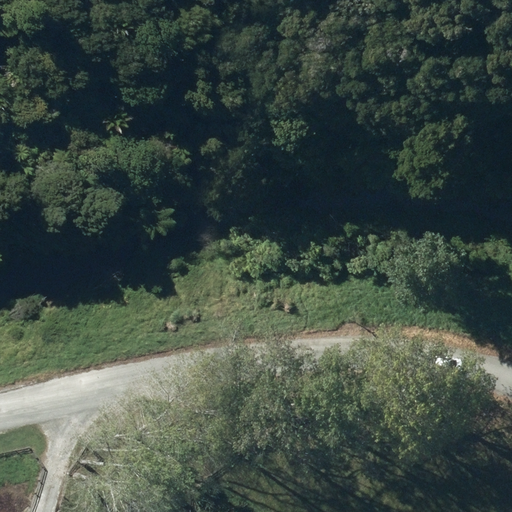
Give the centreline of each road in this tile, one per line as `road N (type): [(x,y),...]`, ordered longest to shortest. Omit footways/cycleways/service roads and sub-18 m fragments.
road 1 (residential): [(511,383),(408,363),(0,411)]
road 2 (unknown): [(106,395),(65,511)]
